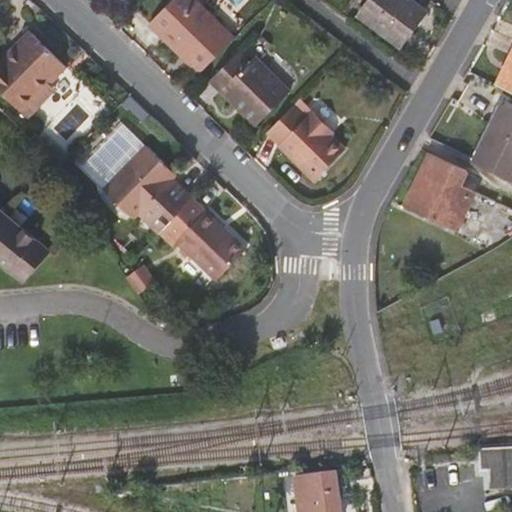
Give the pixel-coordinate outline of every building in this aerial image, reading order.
[(189,52),(207,69),(236,38),(196,0),(175,0),(153,24),(185,54),(189,52)] [(401,0),(377,0),(361,23),(399,52),(425,18),(401,0)] [(0,87),(33,120),(49,104),(42,97),(55,84),(70,69),(34,35),(19,51),(26,57),(13,69),(7,63),(5,60),(0,64),(0,87)] [(242,101),(237,105),(256,124),(291,88),(250,48),(220,79),(242,101)] [(19,51),(7,63),(13,69),(26,57),(19,51)] [(511,57),(498,84),(511,90),(511,57)] [(215,83),(237,105),(242,101),(220,79),(215,83)] [(61,92),(55,84),(42,97),(49,104),(61,92)] [(491,125),(473,160),(510,177),(511,173),(511,110),(496,103),(486,123),(491,125)] [(264,132),(276,145),(312,180),(343,149),(329,135),(332,132),(310,111),(304,116),(292,104),(264,132)] [(110,192),(163,239),(195,203),(161,172),(164,167),(146,150),(110,192)] [(435,155),(409,207),(431,218),(454,230),(466,208),(469,200),(473,201),(476,193),(461,186),(469,173),(435,155)] [(0,252),(35,280),(60,247),(0,200),(0,252)] [(252,250),(196,202),(195,203),(166,237),(180,250),(184,245),(225,281),(252,250)] [(164,286),(151,269),(135,281),(148,298),(164,286)] [(511,446),(472,447),(472,470),(482,470),(482,491),(511,490),(511,446)] [(341,511),(337,476),(295,482),(298,511),(341,511)]
